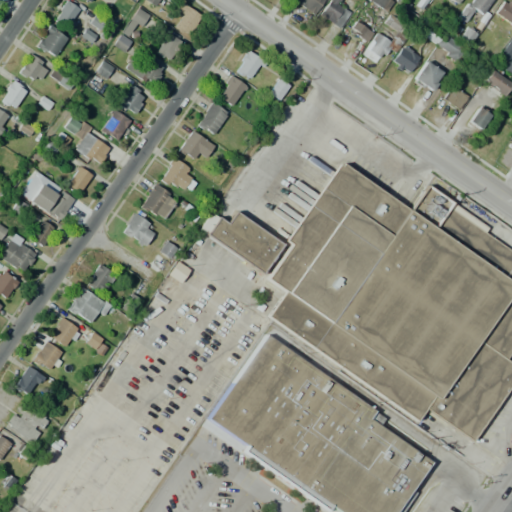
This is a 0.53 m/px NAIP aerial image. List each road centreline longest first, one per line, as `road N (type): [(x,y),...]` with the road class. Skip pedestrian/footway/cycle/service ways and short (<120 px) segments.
road 1 (residential): [(0,355),(237,9)]
road 2 (tertiary): [(511,202),(224,0)]
